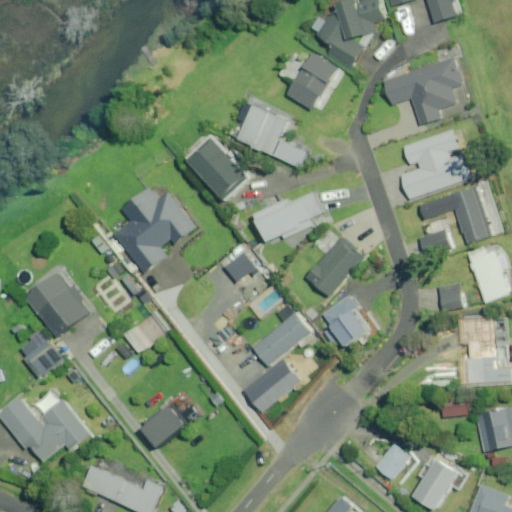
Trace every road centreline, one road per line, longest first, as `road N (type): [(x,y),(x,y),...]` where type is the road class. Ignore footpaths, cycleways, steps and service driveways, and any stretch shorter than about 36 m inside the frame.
road 1 (residential): [(331,411),(243,511)]
road 2 (unknown): [(314,430),(402,511)]
